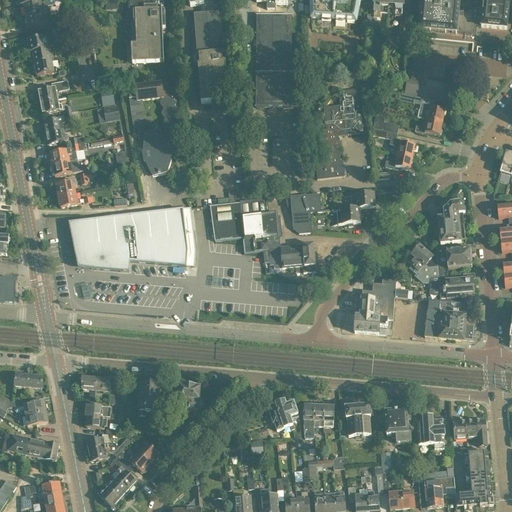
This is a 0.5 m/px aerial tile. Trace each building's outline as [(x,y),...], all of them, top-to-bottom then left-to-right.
[(129,0),(130,13),(133,13),(134,22),(136,22),(137,46),(132,47),(132,64),(158,63),(163,63),(163,64),(164,64),(163,30),(166,29),(165,11),(162,11),(162,8),(164,8),(163,0),(129,0)] [(189,0),(190,8),(200,7),(201,15),(193,16),(200,105),(228,103),(221,13),(219,0),(189,0)] [(256,0),(256,3),(267,3),(267,11),(276,11),(276,6),(287,6),(287,0),(256,0)] [(309,0),(311,20),(333,21),(356,23),(360,0),(309,0)] [(388,6),(388,0),(374,0),(373,16),(367,16),(366,30),(376,31),(377,20),(379,20),(380,14),(388,14),(388,9),(388,6)] [(403,0),(388,0),(388,6),(395,6),(395,9),(395,18),(402,18),(403,0)] [(421,0),(418,31),(474,37),(476,27),(506,31),(509,0),(483,0),(483,7),(475,7),(470,8),(468,10),(465,11),(461,13),(458,12),(459,0),(421,0)] [(52,1),(39,3),(39,4),(21,7),(23,7),(26,19),(43,15),(49,14),(48,7),(52,6),(52,1)] [(288,48),(289,15),(257,14),(256,40),(275,40),(275,47),(288,48)] [(44,22),(43,15),(26,19),(28,31),(48,27),(47,22),(44,22)] [(30,54),(49,51),(49,50),(48,51),(46,44),(49,44),(48,38),(45,39),(28,42),(29,47),(26,48),(27,54),(30,54)] [(52,63),(49,51),(30,54),(30,55),(32,54),(35,66),(52,63)] [(412,58),(405,94),(445,103),(448,86),(441,85),(427,82),(425,82),(426,76),(429,62),(412,58)] [(52,63),(35,66),(37,78),(56,75),(56,69),(58,69),(57,62),(52,63)] [(351,66),(348,77),(360,79),(362,68),(351,66)] [(99,91),(112,89),(110,81),(98,83),(99,91)] [(52,89),(38,92),(40,104),(59,100),(58,95),(60,95),(59,93),(69,91),(67,82),(51,86),(52,89)] [(128,88),(130,100),(129,100),(131,116),(132,125),(134,132),(137,133),(136,137),(139,140),(143,163),(145,163),(152,178),(174,174),(175,169),(172,165),(171,165),(171,164),(172,152),(167,141),(159,132),(151,134),(147,121),(143,103),(161,101),(160,105),(163,109),(161,115),(165,120),(162,126),(166,131),(177,130),(180,124),(176,119),(179,113),(174,108),(177,102),(173,96),(170,96),(169,83),(162,84),(162,83),(135,86),(135,87),(128,88)] [(114,104),(112,91),(101,93),(101,94),(103,106),(114,104)] [(399,102),(413,105),(414,98),(404,96),(401,95),(399,102)] [(318,141),(338,138),(338,137),(359,135),(359,132),(363,132),(362,120),(359,102),(355,102),(354,96),(339,98),(340,107),(324,109),(327,131),(317,132),(318,141)] [(59,100),(40,104),(42,116),(63,112),(62,106),(60,106),(59,100)] [(418,120),(427,122),(442,125),(445,112),(433,110),(433,108),(421,105),(418,120)] [(111,108),(103,110),(106,124),(113,122),(119,121),(117,107),(111,108)] [(66,116),(73,115),(72,108),(65,109),(66,116)] [(373,130),(397,135),(399,128),(399,125),(384,122),(385,119),(376,117),(373,130)] [(46,135),(63,132),(62,127),(65,126),(64,119),(44,123),(46,135)] [(442,125),(427,122),(426,130),(416,128),(415,131),(415,134),(427,137),(428,135),(439,137),(442,125)] [(397,135),(373,130),(372,130),(372,137),(391,141),(391,140),(396,141),(397,135)] [(63,132),(46,135),(48,147),(69,143),(67,137),(64,138),(63,132)] [(124,144),(123,137),(113,139),(114,146),(124,144)] [(72,146),(85,144),(84,138),(71,141),(72,146)] [(338,138),(318,141),(321,164),(316,165),(318,181),(344,178),(342,162),(341,163),(338,138)] [(391,140),(391,141),(390,146),(399,148),(398,156),(412,159),(415,147),(403,144),(404,142),(396,141),(391,140)] [(90,144),(91,149),(111,145),(110,141),(90,144)] [(73,150),(50,155),(51,160),(50,160),(51,167),(77,162),(75,153),(86,151),(85,144),(72,146),(73,150)] [(127,158),(126,153),(115,155),(118,171),(125,169),(128,165),(124,162),(127,158)] [(511,183),(511,155),(506,154),(500,175),(511,178),(510,183),(511,183)] [(412,159),(398,156),(396,165),(386,163),(385,169),(398,171),(398,169),(410,172),(410,170),(412,159)] [(79,168),(77,162),(51,167),(52,173),(54,173),(55,178),(85,172),(84,167),(79,168)] [(93,180),(92,174),(79,177),(81,186),(88,185),(88,181),(93,180)] [(57,198),(75,195),(74,189),(77,188),(76,182),(56,186),(57,191),(56,192),(57,198)] [(75,195),(57,198),(58,205),(60,205),(61,210),(81,206),(79,200),(77,200),(75,195)] [(320,195),(299,197),(290,197),(290,198),(291,208),(293,230),(299,236),(312,235),(311,215),(321,214),(320,195)] [(352,211),(359,211),(375,210),(374,196),(351,198),(352,211)] [(267,200),(240,204),(242,217),(241,218),(242,230),(243,239),(245,256),(264,254),(269,253),(270,259),(281,258),(280,249),(279,238),(278,226),(277,214),(269,215),(267,200)] [(242,217),(240,204),(210,208),(214,242),(243,239),(242,230),(241,218),(242,217)] [(439,230),(459,228),(458,216),(465,215),(465,213),(461,205),(450,206),(443,213),(442,220),(438,220),(439,230)] [(509,225),(511,224),(511,206),(497,208),(498,220),(508,220),(509,225)] [(187,253),(182,211),(70,225),(72,236),(78,265),(78,264),(78,267),(88,266),(88,263),(94,262),(93,270),(120,272),(120,273),(129,274),(129,273),(129,263),(186,268),(187,253)] [(359,211),(352,211),(336,212),(338,227),(361,225),(359,211)] [(511,224),(509,225),(509,231),(499,232),(500,243),(511,242),(511,224)] [(461,244),(459,228),(439,230),(440,246),(461,244)] [(0,238),(0,256),(6,257),(7,247),(8,247),(9,239),(0,238)] [(511,259),(511,242),(500,243),(501,255),(511,254),(511,260),(511,259)] [(270,264),(269,264),(269,267),(275,266),(275,268),(279,271),(282,270),(302,268),(303,274),(316,274),(315,268),(315,267),(315,266),(314,260),(315,260),(314,254),(313,248),(313,247),(313,246),(302,247),(280,249),(281,258),(270,259),(270,264)] [(434,261),(432,259),(432,258),(419,247),(411,257),(418,263),(419,262),(421,263),(420,264),(425,268),(426,267),(425,267),(428,264),(430,265),(434,261)] [(471,258),(470,251),(460,252),(459,248),(435,250),(436,258),(446,258),(446,260),(471,258)] [(425,268),(420,264),(421,263),(419,262),(418,263),(411,257),(407,262),(416,271),(414,274),(417,276),(415,278),(420,282),(422,285),(430,285),(430,281),(432,279),(439,278),(438,268),(428,269),(426,267),(425,268)] [(471,258),(446,260),(447,271),(472,269),(471,258)] [(511,259),(511,260),(511,261),(511,265),(503,266),(504,278),(511,277),(511,259)] [(430,285),(430,291),(435,291),(439,291),(440,291),(473,289),(473,280),(463,281),(445,282),(446,285),(439,285),(439,278),(432,279),(430,281),(430,285)] [(0,304),(14,305),(16,282),(0,280),(0,304)] [(374,293),(362,293),(360,315),(360,318),(388,321),(393,322),(395,282),(382,281),(382,286),(375,285),(374,293)] [(439,291),(439,296),(446,296),(446,301),(457,300),(457,299),(474,297),(473,289),(440,291),(439,291)] [(394,300),(407,301),(408,292),(395,291),(394,300)] [(449,302),(429,302),(426,322),(424,339),(438,340),(445,341),(449,302)] [(449,302),(445,341),(463,342),(473,343),(474,328),(465,327),(466,317),(463,317),(464,302),(449,302)] [(388,321),(360,318),(356,318),(354,334),(378,336),(386,337),(388,321)] [(28,390),(29,377),(16,376),(14,389),(28,390)] [(29,377),(28,390),(41,391),(43,378),(29,377)] [(103,381),(96,380),(95,393),(110,394),(111,381),(110,381),(111,378),(103,378),(103,381)] [(95,393),(96,380),(82,379),(81,386),(82,386),(82,392),(95,393)] [(160,386),(141,384),(138,417),(145,418),(146,413),(158,414),(160,386)] [(200,389),(178,387),(177,407),(177,413),(182,414),(182,408),(186,408),(185,413),(192,414),(192,412),(200,413),(203,410),(203,405),(201,402),(199,402),(200,389)] [(173,394),(163,394),(162,414),(171,415),(173,394)] [(12,403),(7,400),(0,410),(6,413),(8,410),(12,403)] [(12,403),(8,410),(23,407),(26,406),(24,400),(12,403)] [(44,403),(26,406),(23,407),(25,418),(46,414),(44,403)] [(286,407),(285,403),(275,406),(276,410),(269,412),(273,426),(274,425),(277,433),(293,427),(290,419),(298,416),(294,404),(286,407)] [(87,418),(107,420),(111,420),(112,409),(86,407),(85,418),(87,418)] [(315,428),(315,408),(304,407),(304,428),(315,428)] [(365,440),(365,437),(371,437),(370,419),(371,419),(370,407),(345,409),(346,421),(347,420),(348,438),(355,438),(355,441),(365,440)] [(315,408),(315,428),(323,428),(324,408),(315,408)] [(334,408),(324,408),(323,428),(333,429),(334,408)] [(407,412),(385,414),(386,437),(396,436),(396,445),(411,444),(410,434),(408,435),(407,421),(411,421),(410,414),(407,414),(407,412)] [(46,414),(25,418),(27,428),(48,424),(46,414)] [(107,420),(87,418),(86,429),(104,431),(104,428),(107,428),(107,420)] [(416,424),(418,447),(424,447),(424,446),(434,446),(434,451),(444,451),(443,445),(444,445),(443,439),(444,439),(443,429),(442,422),(433,423),(433,419),(422,420),(423,424),(416,424)] [(478,439),(477,422),(465,423),(466,440),(478,439)] [(485,422),(477,422),(478,439),(478,440),(479,449),(487,448),(485,422)] [(466,440),(465,423),(453,424),(455,441),(466,440)] [(11,435),(9,444),(7,452),(55,463),(59,446),(11,435)] [(112,449),(111,444),(104,446),(103,439),(97,440),(97,439),(91,440),(91,441),(86,442),(88,454),(112,449)] [(125,442),(119,448),(123,452),(129,446),(125,442)] [(138,454),(150,466),(160,455),(157,453),(166,443),(154,442),(150,446),(147,444),(142,449),(138,446),(134,451),(138,454)] [(263,445),(251,445),(252,454),(264,454),(263,445)] [(112,449),(88,454),(90,465),(95,464),(95,465),(102,464),(102,463),(107,462),(106,454),(112,453),(113,456),(117,459),(122,454),(123,452),(119,448),(112,449)] [(122,454),(117,459),(124,466),(127,463),(135,470),(141,476),(150,466),(138,454),(131,462),(122,454)] [(391,454),(387,454),(380,455),(383,477),(388,476),(393,476),(391,454)] [(469,465),(488,464),(487,454),(468,455),(469,465)] [(446,473),(425,475),(425,481),(429,481),(432,480),(453,479),(452,458),(445,458),(446,473)] [(117,459),(110,467),(120,476),(115,480),(128,492),(137,483),(129,476),(121,469),(124,466),(117,459)] [(344,459),(343,459),(333,460),(333,461),(333,468),(333,472),(345,471),(344,459)] [(132,473),(135,470),(127,463),(124,466),(132,473)] [(488,464),(469,465),(470,475),(489,474),(488,464)] [(129,476),(132,473),(124,466),(121,469),(129,476)] [(490,484),(489,474),(470,475),(471,485),(490,484)] [(441,483),(433,484),(435,509),(443,509),(442,492),(455,491),(453,479),(440,480),(441,483)] [(128,492),(115,480),(111,485),(109,483),(105,487),(108,489),(107,489),(120,501),(128,492)] [(429,484),(424,484),(426,510),(435,509),(433,484),(432,480),(429,481),(429,484)] [(3,487),(13,493),(16,488),(6,482),(3,487)] [(38,500),(62,496),(59,484),(42,487),(43,494),(37,495),(38,500)] [(490,494),(490,484),(471,485),(471,495),(476,495),(479,495),(490,494)] [(3,487),(0,491),(10,498),(13,493),(3,487)] [(26,502),(31,501),(30,498),(32,498),(30,487),(24,488),(26,498),(26,500),(25,500),(26,502)] [(200,508),(200,509),(203,509),(201,488),(195,489),(196,509),(200,508)] [(120,501),(107,489),(103,494),(101,492),(97,496),(112,510),(120,501)] [(367,511),(367,493),(367,491),(359,491),(360,497),(355,497),(354,489),(348,490),(349,500),(354,500),(355,511),(367,511)] [(0,491),(0,499),(6,503),(10,498),(0,491)] [(234,492),(233,492),(234,499),(234,511),(243,511),(242,499),(242,491),(234,492)] [(261,501),(258,501),(259,508),(262,508),(261,511),(270,511),(269,496),(269,491),(260,491),(261,497),(261,501)] [(335,494),(336,511),(345,511),(344,493),(335,494)] [(380,511),(379,498),(374,498),(374,493),(367,493),(367,511),(380,511)] [(401,494),(402,511),(415,510),(414,493),(401,494)] [(296,499),(297,503),(297,511),(308,511),(308,502),(307,494),(301,494),(301,498),(296,499)] [(336,511),(335,494),(325,495),(325,511),(336,511)] [(401,494),(389,495),(388,495),(390,511),(402,511),(401,494)] [(492,494),(490,494),(479,495),(476,495),(476,505),(479,505),(480,508),(493,507),(492,494)] [(269,496),(270,511),(278,511),(278,503),(278,495),(277,495),(269,496)] [(325,511),(325,495),(314,496),(315,511),(325,511)] [(471,496),(456,497),(456,508),(477,507),(476,505),(476,495),(471,495),(471,496)] [(62,500),(62,496),(38,500),(39,505),(42,505),(43,511),(46,511),(66,507),(65,499),(62,500)] [(26,500),(26,498),(21,499),(21,511),(32,509),(31,501),(26,502),(25,500),(26,500)] [(252,511),(251,498),(242,499),(243,511),(252,511)] [(222,511),(222,501),(214,501),(214,511),(222,511)] [(297,511),(297,503),(286,503),(286,511),(297,511)]
